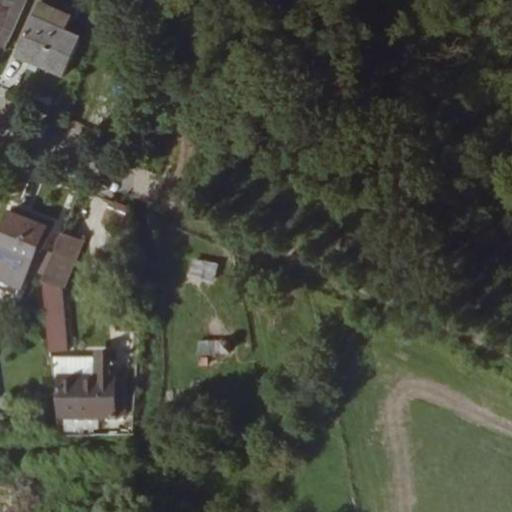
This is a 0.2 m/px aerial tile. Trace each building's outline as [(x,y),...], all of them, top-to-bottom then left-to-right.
[(0,46),(5,49),(19,17),(0,8),(0,46)] [(80,39),(33,18),(15,58),(63,79),(80,39)] [(15,209),(13,214),(49,230),(41,249),(45,251),(56,227),(15,209)] [(49,230),(13,214),(0,244),(0,290),(19,299),(41,249),(49,230)] [(83,242),(65,235),(59,250),(78,257),(83,242)] [(56,259),(48,281),(66,288),(78,257),(59,250),(56,259)] [(196,337),(196,352),(220,353),(221,338),(196,337)] [(98,367),(98,370),(98,382),(64,382),(60,382),(61,422),(126,422),(125,386),(118,387),(118,367),(98,367)] [(98,382),(98,370),(63,370),(64,382),(98,382)]
